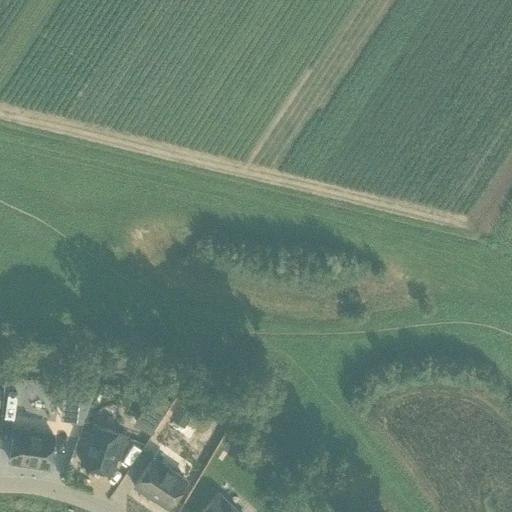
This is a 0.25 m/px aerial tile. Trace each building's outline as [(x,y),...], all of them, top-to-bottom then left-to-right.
[(156,392),(136,423),(151,433),(171,402),(156,392)] [(78,403),(64,400),(61,420),(76,422),(78,403)] [(179,406),(170,419),(183,427),(191,414),(179,406)] [(93,424),(80,463),(110,473),(115,458),(114,458),(116,452),(119,453),(125,435),(93,424)] [(48,466),(53,435),(14,429),(9,460),(48,466)] [(232,431),(224,445),(234,451),(242,437),(232,431)] [(167,507),(185,480),(152,458),(133,485),(148,495),(150,493),(155,497),(155,498),(167,507)] [(237,511),(218,493),(200,511),(237,511)]
